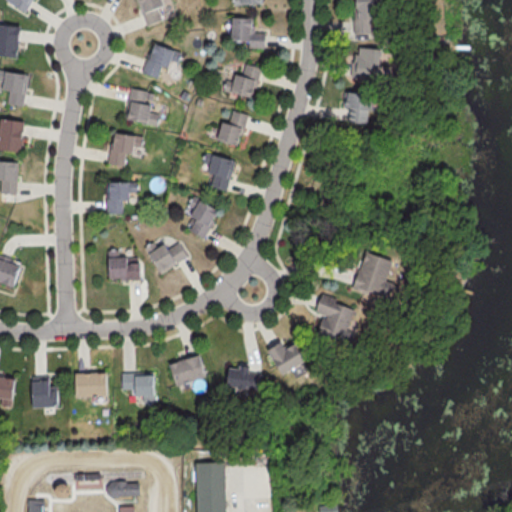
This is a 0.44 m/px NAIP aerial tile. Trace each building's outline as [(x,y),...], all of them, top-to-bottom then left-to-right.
[(1,0),(23,12),(29,0),(1,0)] [(135,0),(144,26),(161,20),(158,9),(169,5),(167,0),(135,0)] [(352,0),(352,34),(371,34),(371,19),(379,19),(379,8),(371,8),(371,0),(352,0)] [(252,32),(252,18),(229,18),(228,45),(263,46),(264,32),(252,32)] [(0,56),(14,58),(16,26),(0,25),(0,56)] [(166,58),(176,61),(179,53),(151,43),(141,73),(159,79),(166,58)] [(379,51),(354,46),(349,76),(374,80),(379,51)] [(228,93),(252,98),(258,67),(234,62),(228,93)] [(21,107),(26,75),(0,71),(0,92),(6,93),(4,104),(21,107)] [(149,111),(153,93),(129,87),(122,118),(155,126),(158,113),(149,111)] [(368,122),(368,93),(341,93),(341,122),(368,122)] [(236,148),(246,114),(225,108),(215,141),(236,148)] [(0,151),(17,153),(21,122),(0,119),(0,151)] [(139,136),(110,133),(107,164),(124,166),(126,155),(130,155),(132,143),(138,144),(139,136)] [(233,161),(206,152),(200,172),(212,175),(208,186),(224,191),(233,161)] [(16,163),(0,161),(0,197),(14,199),(16,163)] [(126,182),(105,182),(105,214),(126,214),(126,182)] [(187,231),(202,238),(216,209),(195,199),(186,216),(193,219),(187,231)] [(146,254),(157,274),(186,257),(178,242),(166,249),(163,244),(146,254)] [(351,288),(389,298),(393,284),(384,281),(390,260),(361,252),(351,288)] [(0,284),(10,289),(19,267),(0,258),(0,284)] [(105,280),(138,280),(138,258),(105,258),(105,280)] [(314,337),(349,346),(352,333),(346,331),(352,307),(317,298),(313,314),(320,316),(314,337)] [(263,352),(278,376),(303,361),(292,344),(283,350),(278,343),(263,352)] [(167,365),(174,386),(203,377),(197,356),(167,365)] [(257,391),(260,370),(227,366),(224,387),(257,391)] [(105,374),(72,374),(72,397),(105,397),(105,374)] [(0,402),(12,402),(11,375),(0,375),(0,402)] [(141,397),(141,404),(152,404),(152,375),(120,375),(120,391),(132,391),(132,397),(141,397)] [(30,408),(56,408),(56,380),(30,380),(30,408)] [(195,511),(195,464),(222,463),(222,511),(195,511)] [(105,494),(105,491),(105,487),(105,482),(108,483),(108,482),(125,481),(125,484),(139,483),(139,495),(118,496),(116,497),(110,497),(109,497),(105,494)] [(28,511),(29,500),(44,501),(43,511),(28,511)]
